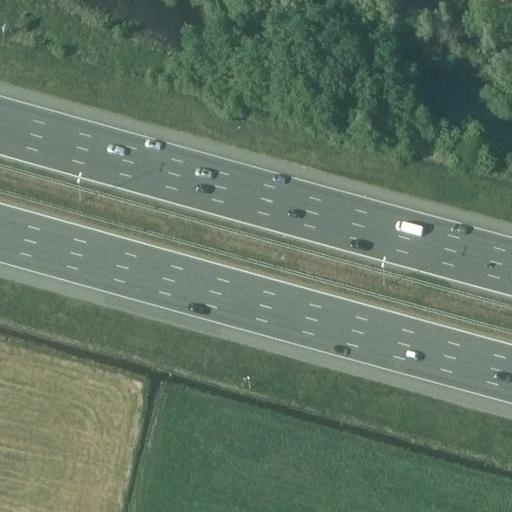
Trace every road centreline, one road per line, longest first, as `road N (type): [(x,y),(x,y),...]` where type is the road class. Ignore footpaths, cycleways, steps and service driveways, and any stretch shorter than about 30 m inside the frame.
road 1 (motorway): [(511,269),(0,126)]
road 2 (motorway): [(0,232),(511,374)]
